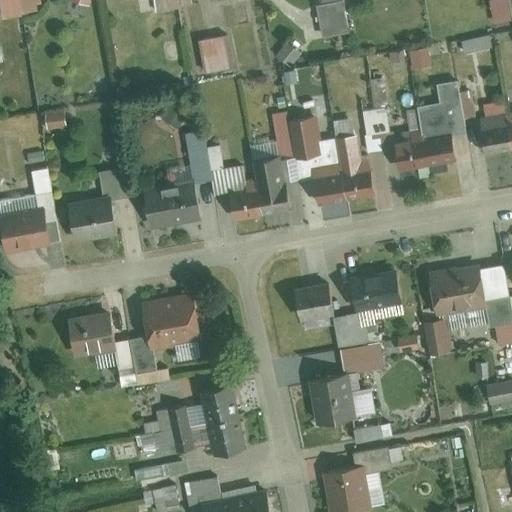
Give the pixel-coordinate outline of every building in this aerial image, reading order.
[(42,0),(5,0),(10,23),(46,16),(42,0)] [(78,0),(77,3),(90,9),(94,0),(78,0)] [(318,11),(323,40),(351,35),(346,6),(318,11)] [(203,42),(208,70),(231,67),(227,38),(203,42)] [(289,44),(279,58),(293,69),(304,54),(289,44)] [(26,71),(13,60),(4,71),(16,82),(26,71)] [(328,64),(312,67),(322,114),(338,110),(328,64)] [(460,79),(468,120),(483,117),(476,76),(460,79)] [(383,155),(396,152),(394,144),(398,143),(396,132),(393,133),(388,108),(383,79),(370,82),(375,111),(363,113),(367,138),(365,138),(368,155),(371,155),(383,153),(383,155)] [(418,109),(423,137),(452,132),(467,129),(458,82),(437,86),(440,105),(418,109)] [(174,102),(162,118),(176,129),(189,112),(174,102)] [(487,120),(507,117),(505,103),(484,106),(487,120)] [(275,115),(283,158),(284,163),(325,155),(317,115),(292,120),(291,112),(275,115)] [(66,114),(46,116),(48,129),(67,128),(66,114)] [(481,121),(487,155),(511,151),(511,144),(507,117),(487,120),(481,121)] [(338,140),(356,137),(353,119),(334,123),(338,140)] [(192,160),(196,181),(213,178),(208,149),(205,133),(187,136),(185,129),(174,131),(179,162),(192,160)] [(423,137),(430,168),(458,163),(452,132),(423,137)] [(344,171),(349,201),(378,196),(371,155),(368,155),(363,156),(360,136),(356,137),(338,140),(344,171)] [(396,152),(400,174),(430,168),(423,137),(398,143),(394,144),(396,152)] [(232,195),(248,192),(244,166),(225,169),(221,147),(208,149),(213,178),(216,198),(232,195)] [(259,190),(264,217),(293,210),(284,163),(283,158),(253,164),(259,190)] [(33,172),(39,209),(45,208),(51,243),(61,241),(49,170),(33,172)] [(315,177),(320,206),(349,201),(344,171),(315,177)] [(203,223),(196,181),(146,189),(153,231),(203,223)] [(264,217),(259,190),(248,192),(232,195),(237,222),(264,217)] [(68,203),(75,241),(121,233),(114,194),(68,203)] [(0,216),(0,217),(7,255),(52,247),(51,243),(45,208),(39,209),(0,216)] [(480,270),(480,266),(430,274),(438,316),(446,315),(487,308),(480,270)] [(505,266),(480,270),(487,308),(446,315),(447,320),(449,333),(490,326),(491,330),(496,329),(499,347),(511,344),(511,302),(511,298),(505,266)] [(403,304),(397,271),(353,279),(359,313),(403,304)] [(337,317),(331,285),(297,291),(302,323),(333,318),(337,317)] [(204,341),(195,293),(144,303),(151,336),(153,351),(204,341)] [(403,304),(359,313),(337,317),(333,318),(344,373),(347,373),(356,371),(357,376),(386,371),(376,321),(405,316),(403,304)] [(76,358),(117,351),(115,343),(110,313),(69,320),(76,358)] [(453,353),(449,333),(447,320),(424,324),(430,357),(453,353)] [(153,351),(151,336),(115,343),(117,351),(124,388),(170,380),(168,370),(157,372),(153,351)] [(419,350),(417,336),(398,339),(401,354),(419,350)] [(488,363),(475,364),(476,380),(488,380),(488,363)] [(347,373),(311,380),(319,427),(356,419),(351,394),(347,373)] [(511,402),(511,381),(489,385),(493,406),(511,402)] [(247,448),(234,386),(201,393),(204,403),(213,445),(215,455),(247,448)] [(372,390),(351,394),(356,419),(377,415),(372,390)] [(213,445),(204,403),(156,413),(158,421),(143,424),(145,435),(134,438),(136,448),(144,446),(147,459),(213,445)] [(394,436),(391,424),(355,431),(358,443),(394,436)] [(360,453),(363,466),(372,510),(388,507),(381,472),(391,470),(390,464),(404,461),(401,445),(360,453)] [(46,474),(61,470),(57,450),(42,453),(46,474)] [(166,477),(163,465),(144,469),(147,481),(166,477)] [(363,466),(327,473),(333,511),(363,511),(372,510),(363,466)] [(204,511),(203,504),(258,493),(256,486),(222,493),(220,480),(185,487),(190,511),(204,511)] [(158,510),(180,505),(177,491),(155,496),(158,510)] [(272,511),(268,491),(258,493),(203,504),(204,511),(272,511)]
